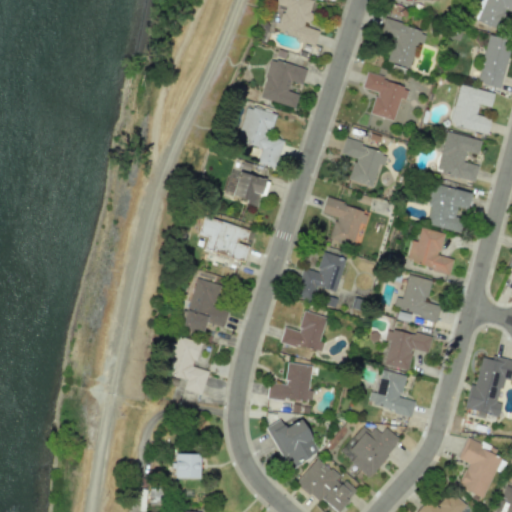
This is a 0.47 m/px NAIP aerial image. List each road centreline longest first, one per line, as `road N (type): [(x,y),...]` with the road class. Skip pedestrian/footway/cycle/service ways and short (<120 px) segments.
road 1 (residential): [(362,0),(254,333),(241,397),(249,462),(296,511)]
road 2 (residential): [(511,164),(438,435),(379,511)]
